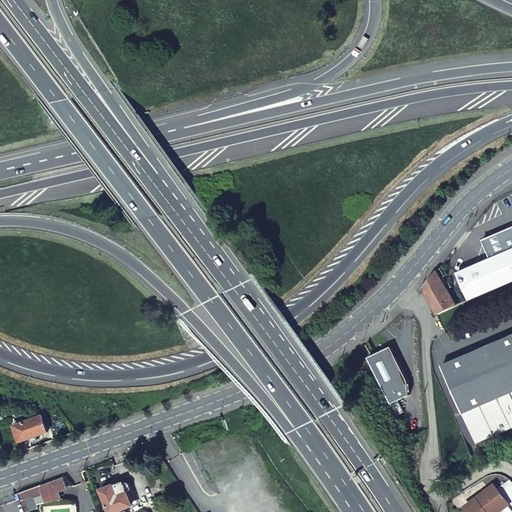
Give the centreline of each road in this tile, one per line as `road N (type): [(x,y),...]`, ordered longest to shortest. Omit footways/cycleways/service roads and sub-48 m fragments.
road 1 (motorway): [(0,353),(53,372),(100,377),(147,374),(254,342),(331,281),(418,180),(511,121)]
road 2 (trunk): [(0,194),(423,95),(511,85)]
road 3 (motorway): [(405,511),(95,99)]
road 4 (motorway): [(0,20),(298,421)]
road 5 (tertiary): [(0,479),(236,395),(327,346),(407,276)]
road 6 (motorway): [(0,219),(84,231),(125,255),(298,421)]
road 7 (trunk): [(511,65),(169,131)]
road 8 (residential): [(407,276),(425,319),(435,489),(440,496),(499,465),(511,470)]
road 9 (motorway): [(372,0),(367,34),(331,71),(169,131)]
road 10 (primary): [(169,131),(0,170)]
road 11 (tertiary): [(407,276),(487,185),(511,169)]
road 12 (motorway): [(95,99),(15,0)]
